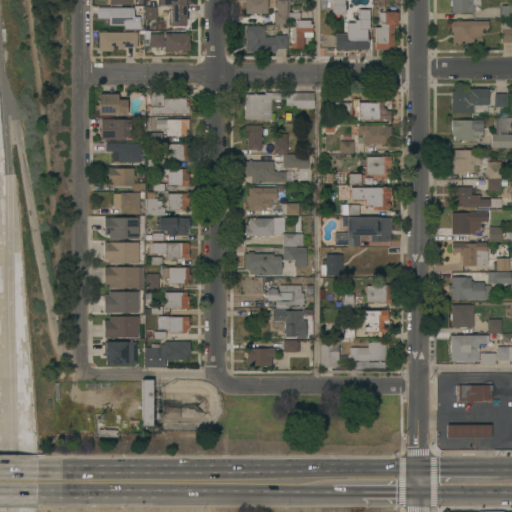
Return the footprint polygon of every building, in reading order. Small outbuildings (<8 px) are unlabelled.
[(157,0),(185,0),(185,13),(186,14),(186,21),(185,21),(185,22),(185,25),(171,25),(171,21),(170,21),(170,4),(167,4),(167,6),(165,6),(165,4),(161,4),(161,5),(157,5),(157,0)] [(267,0),(267,13),(255,13),(255,14),(253,14),(253,13),(245,13),(244,0),(267,0)] [(286,0),(286,23),(273,23),(273,11),(276,11),(276,0),(286,0)] [(345,0),(345,14),(332,14),(332,0),(345,0)] [(451,6),(449,6),(449,0),(479,0),(479,4),(473,4),(473,12),(451,12),(451,6)] [(511,5),(511,17),(500,17),(500,5),(511,5)] [(156,19),(144,19),(144,6),(156,6),(156,19)] [(133,7),(133,25),(109,25),(108,17),(96,18),(96,7),(133,7)] [(293,20),(288,20),(288,8),(297,8),(297,12),(299,12),(299,17),(293,17),(293,20)] [(335,49),(335,33),(346,33),(346,22),(354,22),(354,19),(358,19),(358,9),(369,9),(369,28),(366,28),(366,32),(367,32),(368,49),(335,49)] [(393,49),(374,49),(375,27),(380,27),(380,23),(378,23),(378,12),(383,12),(383,11),(394,11),(394,12),(397,12),(397,23),(395,23),(393,23),(393,49)] [(501,18),(511,18),(511,42),(501,42),(501,18)] [(296,20),(309,20),(309,23),(312,23),(312,36),(303,36),(303,48),(291,48),(291,36),(289,36),(289,31),(291,31),(291,30),(289,30),(289,28),(291,28),(291,26),(296,26),(296,20)] [(488,20),(488,30),(482,30),(482,35),(481,35),(481,43),(452,43),(452,32),(451,32),(451,20),(488,20)] [(263,38),(265,38),(265,36),(274,36),(275,35),(286,35),(286,48),(275,48),(275,51),(254,51),(251,51),(251,50),(246,50),(246,26),(263,26),(263,38)] [(136,32),(136,47),(122,47),(122,49),(106,49),(106,51),(98,51),(98,32),(136,32)] [(149,47),(149,33),(162,33),(163,39),(164,42),(162,42),(163,46),(149,47)] [(188,33),(188,41),(189,41),(189,50),(176,50),(176,51),(173,51),(173,50),(164,50),(164,33),(188,33)] [(468,90),(468,88),(488,88),(488,91),(491,91),(491,105),(473,105),(473,113),(451,113),(451,90),(468,90)] [(149,114),(149,106),(150,106),(150,91),(163,91),(163,98),(185,97),(185,101),(188,101),(188,106),(190,108),(190,112),(188,114),(149,114)] [(244,94),(263,94),(263,92),(313,92),(313,108),(296,108),(296,106),(294,106),(294,105),(285,105),(285,98),(270,98),(270,119),(244,119),(244,94)] [(98,115),(98,111),(94,111),(94,105),(97,105),(97,93),(117,93),(117,99),(126,99),(126,115),(98,115)] [(494,107),(494,93),(506,93),(507,106),(494,107)] [(350,102),(350,114),(334,114),(334,102),(350,102)] [(358,102),(382,102),(382,107),(384,108),(385,109),(385,110),(390,110),(390,123),(388,123),(388,120),(358,119),(358,102)] [(507,134),(511,134),(511,147),(496,147),(496,149),(491,149),(491,147),(491,134),(493,134),(493,117),(511,117),(507,130),(507,134)] [(100,119),(129,119),(129,122),(130,122),(130,129),(129,129),(129,136),(123,136),(123,139),(100,139),(100,119)] [(188,119),(188,129),(185,129),(185,135),(166,135),(165,128),(155,128),(155,119),(188,119)] [(482,120),(482,128),(482,135),(479,135),(478,141),(454,140),(454,139),(453,139),(453,136),(454,136),(454,135),(451,135),(451,119),(482,120)] [(260,125),(260,128),(262,128),(262,132),(260,132),(260,144),(261,144),(261,146),(260,146),(260,149),(247,149),(247,140),(244,140),(244,125),(260,125)] [(390,125),(390,133),(391,133),(391,137),(390,137),(390,143),(377,143),(377,144),(373,144),(373,143),(362,143),(362,136),(361,136),(361,135),(357,135),(357,134),(356,134),(356,130),(357,130),(357,125),(390,125)] [(161,132),(161,141),(146,141),(146,132),(161,132)] [(273,133),(286,133),(286,153),(273,153),(273,133)] [(352,153),(339,153),(339,140),(352,140),(352,153)] [(140,143),(140,155),(143,155),(143,166),(131,166),(131,162),(118,162),(118,161),(111,161),(111,151),(104,151),(104,143),(140,143)] [(167,152),(168,152),(168,150),(166,150),(166,146),(168,146),(168,144),(185,144),(185,150),(188,150),(188,160),(182,160),(167,160),(167,152)] [(473,150),(473,153),(479,153),(479,165),(473,165),(473,171),(471,171),(471,172),(467,172),(467,171),(462,171),(462,174),(450,174),(450,155),(453,155),(453,149),(473,150)] [(282,167),(282,154),(295,154),(295,155),(307,155),(307,168),(296,168),(296,167),(282,167)] [(365,156),(383,156),(390,156),(390,165),(386,165),(386,170),(387,171),(387,173),(384,175),(384,176),(373,176),(373,175),(365,175),(365,156)] [(163,158),(163,166),(147,166),(147,158),(163,158)] [(272,170),(275,170),(275,171),(293,171),(293,182),(254,182),(254,175),(244,175),(244,161),(272,161),(272,170)] [(487,177),(487,161),(500,161),(500,177),(487,177)] [(111,185),(111,182),(107,182),(107,167),(112,167),(112,168),(133,168),(133,183),(144,183),(144,190),(131,190),(131,185),(111,185)] [(166,177),(164,177),(164,174),(160,175),(160,168),(185,168),(185,173),(188,173),(188,185),(183,185),(166,185),(166,177)] [(360,173),(360,175),(361,175),(361,185),(348,185),(348,173),(360,173)] [(486,191),(486,178),(500,178),(500,191),(486,191)] [(381,187),(381,186),(390,186),(390,196),(388,197),(385,198),(385,202),(388,202),(389,204),(389,207),(388,208),(385,208),(385,209),(376,209),(376,208),(372,208),(372,205),(365,205),(365,204),(363,204),(363,200),(349,200),(349,196),(348,196),(348,190),(350,190),(350,187),(381,187)] [(461,207),(461,206),(452,206),(452,200),(447,200),(447,192),(452,192),(452,186),(470,186),(470,195),(479,194),(479,198),(489,198),(489,203),(492,203),(492,207),(461,207)] [(276,187),(275,199),(270,199),(270,208),(269,208),(269,209),(265,209),(265,210),(248,210),(248,205),(246,205),(246,195),(247,195),(248,187),(276,187)] [(139,192),(139,214),(125,214),(125,212),(121,212),(121,210),(119,210),(119,206),(112,206),(112,193),(119,193),(119,192),(139,192)] [(167,209),(167,193),(181,193),(188,193),(188,205),(185,205),(185,209),(167,209)] [(144,198),(157,198),(157,204),(159,204),(159,206),(162,206),(162,208),(164,208),(164,210),(166,210),(166,214),(164,214),(164,215),(144,215),(144,198)] [(285,215),(284,203),(297,203),(298,214),(285,215)] [(347,204),(358,204),(358,216),(347,215),(347,204)] [(468,212),(486,211),(486,221),(479,221),(479,230),(474,230),(474,234),(450,234),(450,212),(468,212)] [(138,217),(138,238),(109,238),(109,235),(103,235),(103,217),(138,217)] [(189,217),(189,234),(178,234),(178,235),(166,235),(166,230),(155,230),(156,218),(158,218),(158,217),(189,217)] [(264,235),(264,236),(260,236),(260,237),(257,237),(257,236),(256,236),(253,236),(247,236),(244,236),(244,224),(248,224),(248,218),(272,218),(283,217),(282,232),(271,235),(264,235)] [(390,217),(390,241),(370,241),(370,234),(358,234),(358,246),(347,246),(347,244),(334,244),(334,232),(347,232),(347,226),(341,226),(341,217),(390,217)] [(488,226),(500,226),(500,240),(488,240),(488,226)] [(302,233),(302,246),(282,246),(282,233),(286,233),(302,233)] [(138,242),(138,263),(108,263),(108,259),(103,259),(103,242),(138,242)] [(185,242),(185,244),(189,244),(189,250),(188,250),(188,259),(184,259),(184,258),(164,259),(164,253),(151,253),(151,243),(185,242)] [(462,242),(462,243),(475,243),(475,242),(485,242),(485,250),(487,250),(487,266),(475,266),(475,265),(461,265),(461,255),(458,255),(458,252),(451,252),(451,242),(462,242)] [(305,267),(294,267),(294,261),(295,261),(295,260),(282,260),(282,246),(295,246),(295,247),(306,247),(305,267)] [(272,253),(272,255),(280,255),(281,259),(280,263),(282,263),(282,268),(280,268),(280,270),(293,270),(293,276),(280,276),(280,274),(249,274),(249,268),(245,268),(245,252),(247,252),(253,252),(253,253),(272,253)] [(342,275),(325,275),(325,274),(320,274),(320,264),(321,264),(321,259),(325,259),(325,254),(342,254),(342,275)] [(508,258),(508,270),(492,271),(492,262),(495,262),(495,258),(508,258)] [(108,287),(108,284),(103,284),(103,266),(143,266),(143,287),(108,287)] [(188,267),(188,274),(191,274),(191,279),(187,279),(187,283),(175,283),(175,285),(172,285),(172,283),(167,283),(167,277),(162,277),(162,269),(163,269),(163,268),(167,268),(167,267),(188,267)] [(509,271),(509,283),(498,283),(486,283),(486,272),(509,271)] [(158,289),(145,289),(145,273),(158,273),(158,289)] [(450,291),(447,291),(447,285),(450,285),(450,277),(470,277),(470,280),(472,280),(472,282),(483,282),(483,285),(489,285),(490,298),(483,298),(483,299),(450,299),(450,291)] [(379,285),(379,284),(390,284),(390,303),(384,303),(384,302),(378,302),(365,302),(365,286),(379,285)] [(300,285),(300,292),(303,293),(302,304),(301,304),(301,306),(300,306),(300,308),(295,308),(295,306),(298,306),(298,304),(290,304),(290,299),(280,299),(280,300),(266,300),(266,289),(269,289),(269,288),(274,288),(273,289),(276,289),(276,292),(291,292),(291,291),(280,291),(280,292),(278,292),(278,285),(300,285)] [(103,312),(103,294),(109,294),(109,291),(138,291),(138,312),(103,312)] [(164,292),(186,292),(186,296),(188,296),(188,308),(164,308),(164,292)] [(353,307),(342,307),(342,293),(353,294),(353,307)] [(472,304),(472,313),(479,313),(479,321),(472,321),(472,327),(466,327),(466,328),(458,328),(458,327),(450,327),(450,320),(449,320),(449,313),(450,313),(450,304),(472,304)] [(152,315),(151,306),(162,306),(162,314),(152,315)] [(285,321),(272,321),(272,309),(284,308),(284,310),(301,310),(301,311),(308,311),(308,321),(304,321),(305,336),(284,337),(284,333),(283,333),(283,330),(284,330),(284,321),(285,321)] [(363,313),(355,313),(355,308),(387,308),(387,320),(382,320),(382,325),(385,325),(387,326),(387,331),(385,333),(377,333),(377,331),(375,331),(375,332),(371,332),(371,331),(363,331),(363,313)] [(138,316),(138,337),(103,337),(103,320),(108,319),(108,316),(138,316)] [(168,333),(168,328),(157,328),(157,316),(167,316),(188,316),(188,328),(185,328),(185,332),(168,333)] [(500,319),(500,333),(486,333),(486,319),(500,319)] [(354,327),(354,338),(341,338),(341,336),(327,336),(327,330),(341,330),(341,327),(354,327)] [(155,339),(155,331),(165,331),(165,339),(155,339)] [(485,335),(485,343),(478,343),(478,361),(449,361),(449,353),(447,353),(447,345),(449,345),(449,335),(485,335)] [(296,340),(296,341),(298,341),(298,351),(295,351),(295,352),(283,352),(283,340),(296,340)] [(136,341),(136,363),(127,363),(127,364),(105,365),(104,341),(128,341),(136,341)] [(189,341),(189,354),(186,354),(186,360),(164,360),(164,367),(144,367),(144,348),(159,347),(159,344),(163,344),(163,341),(189,341)] [(320,341),(337,341),(337,367),(320,367),(320,341)] [(367,347),(366,342),(370,342),(370,341),(381,341),(381,342),(385,342),(385,360),(367,360),(367,361),(358,361),(358,360),(349,360),(349,347),(367,347)] [(511,346),(511,360),(496,360),(496,346),(511,346)] [(245,366),(245,358),(246,358),(246,357),(243,357),(243,356),(243,351),(246,351),(246,348),(267,348),(267,347),(273,347),(274,357),(270,357),(270,366),(245,366)] [(494,353),(494,364),(479,363),(479,353),(494,353)] [(141,379),(152,379),(152,425),(141,425),(141,379)] [(490,385),(490,401),(457,401),(457,385),(490,385)] [(490,425),(490,438),(446,438),(446,425),(490,425)] [(116,429),(116,430),(116,432),(115,432),(115,434),(116,434),(116,436),(115,436),(115,437),(98,436),(98,429),(116,429)]
